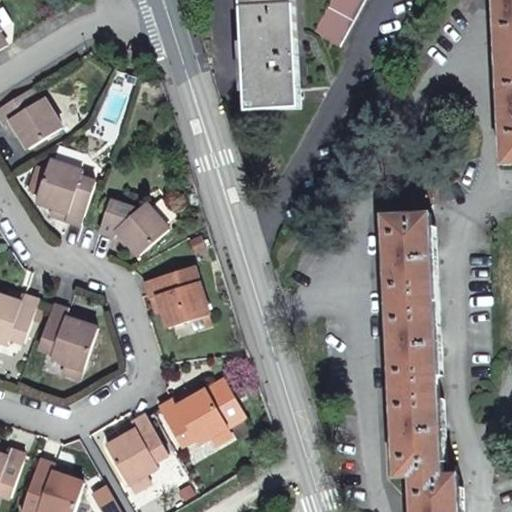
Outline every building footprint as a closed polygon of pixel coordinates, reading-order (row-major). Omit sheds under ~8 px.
[(246,93),(247,113),(302,109),(295,0),(241,0),(244,44),(247,44),(249,93),(246,93)] [(331,0),(313,33),(341,48),(366,0),(331,0)] [(511,165),(511,0),(496,0),(504,165),(511,165)] [(0,26),(0,51),(8,47),(0,34),(0,33),(3,32),(0,26)] [(42,102),(34,89),(0,110),(0,117),(6,126),(12,122),(30,151),(64,129),(46,99),(42,102)] [(68,221),(83,226),(97,183),(84,178),(85,173),(52,161),(48,170),(41,194),(38,203),(56,209),(70,214),(68,221)] [(41,194),(48,170),(38,167),(30,191),(41,194)] [(139,212),(112,202),(101,233),(116,239),(121,235),(141,257),(171,230),(147,204),(139,212)] [(70,214),(56,209),(54,216),(68,221),(70,214)] [(432,229),(431,215),(384,217),(398,479),(412,479),(413,511),(461,511),(460,489),(460,476),(444,476),(444,463),(441,401),(440,378),(432,229)] [(153,300),(159,297),(164,312),(169,329),(193,322),(209,317),(211,316),(195,268),(147,283),(152,300),(153,300)] [(25,297),(11,293),(9,299),(23,304),(25,297)] [(23,304),(9,299),(0,295),(0,342),(11,345),(12,340),(27,344),(41,302),(26,297),(25,297),(23,304)] [(70,312),(55,306),(41,350),(55,355),(53,360),(68,365),(84,371),(86,371),(89,362),(99,329),(82,324),(68,319),(70,312)] [(68,319),(82,324),(84,317),(70,312),(68,319)] [(196,331),(212,326),(209,317),(193,322),(196,331)] [(84,371),(68,365),(65,374),(81,380),(84,371)] [(161,409),(184,449),(197,441),(200,446),(213,439),(228,430),(230,429),(247,419),(225,381),(208,391),(192,400),(179,408),(175,401),(161,409)] [(179,408),(192,400),(188,394),(175,401),(179,408)] [(125,438),(108,447),(130,486),(132,485),(147,476),(160,469),(158,463),(171,456),(148,416),(134,424),(135,424),(138,430),(125,438)] [(135,424),(122,432),(125,438),(138,430),(135,424)] [(218,447),(233,439),(228,430),(213,439),(218,447)] [(0,455),(10,458),(12,451),(0,447),(0,455)] [(0,455),(0,495),(13,499),(27,456),(12,451),(10,458),(0,455)] [(56,467),(41,461),(24,511),(76,511),(86,484),(68,478),(54,474),(56,467)] [(54,474),(68,478),(71,472),(56,467),(54,474)] [(137,494),(152,485),(147,476),(132,485),(137,494)]
